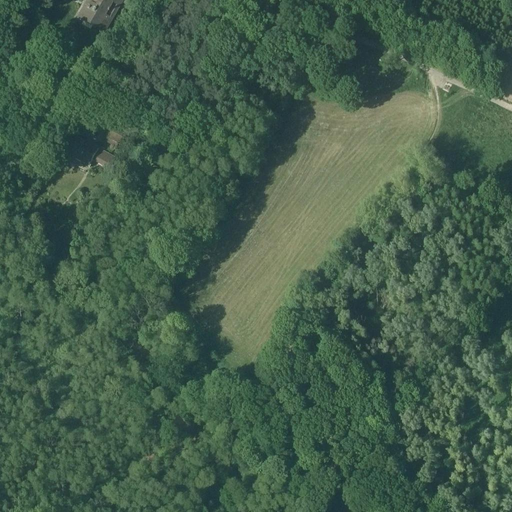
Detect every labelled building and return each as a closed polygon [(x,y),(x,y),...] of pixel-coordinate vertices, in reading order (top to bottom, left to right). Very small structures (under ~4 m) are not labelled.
[(83,0),(89,3),(85,12),(88,14),(82,24),(99,34),(104,26),(108,28),(123,2),(119,0),(83,0)] [(134,0),(124,0),(126,1),(123,6),(129,10),(134,0)] [(122,140),(109,133),(105,139),(118,147),(120,143),(122,140)] [(86,143),(77,138),(73,145),(71,143),(70,146),(72,147),(67,157),(75,161),(90,169),(93,163),(99,152),(99,151),(94,148),(95,146),(86,142),(86,143)] [(119,163),(99,152),(93,163),(113,174),(119,163)] [(75,161),(67,157),(64,162),(73,166),(75,161)]
